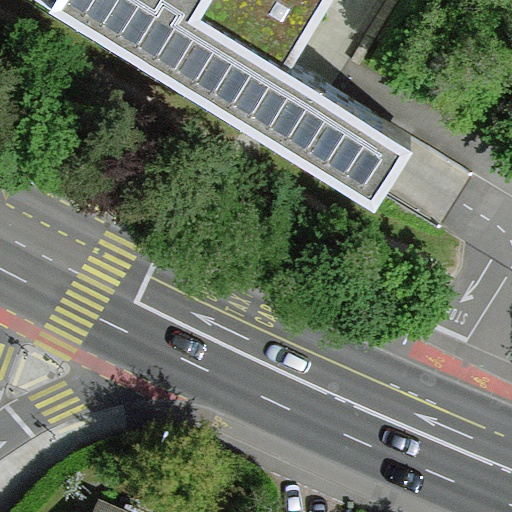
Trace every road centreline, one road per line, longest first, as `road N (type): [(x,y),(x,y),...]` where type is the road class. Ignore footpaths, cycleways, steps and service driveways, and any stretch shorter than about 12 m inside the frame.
road 1 (primary): [(223,344),(511,471)]
road 2 (primary): [(0,233),(223,344)]
road 3 (residential): [(0,436),(114,379),(223,344)]
